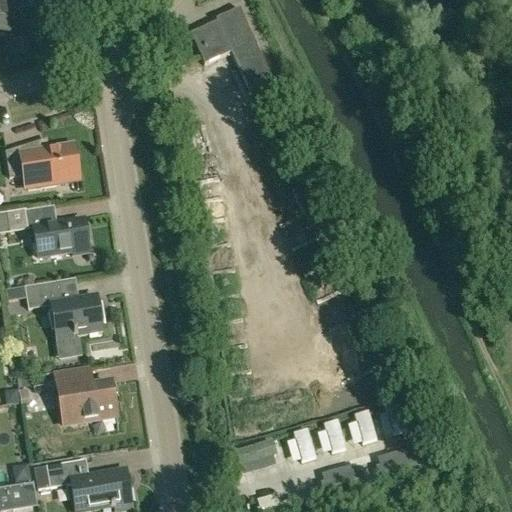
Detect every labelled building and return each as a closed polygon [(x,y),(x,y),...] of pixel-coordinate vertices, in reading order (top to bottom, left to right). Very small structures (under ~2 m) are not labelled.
[(0,0),(0,37),(14,35),(8,0),(0,0)] [(271,81),(239,9),(215,20),(216,23),(189,35),(204,66),(230,54),(247,92),(271,81)] [(38,152),(37,144),(5,154),(9,180),(25,177),(27,191),(76,183),(71,147),(38,152)] [(56,226),(53,210),(24,214),(27,231),(33,230),(38,259),(87,251),(83,222),(56,226)] [(0,236),(9,235),(6,215),(0,215),(0,236)] [(56,284),(24,289),(28,310),(50,307),(56,341),(101,333),(95,298),(77,301),(59,304),(56,284)] [(17,299),(15,290),(7,292),(8,301),(17,299)] [(300,298),(288,306),(295,317),(307,309),(300,298)] [(76,371),(54,374),(62,426),(116,418),(110,385),(92,388),(79,390),(76,371)] [(21,407),(29,405),(27,390),(19,392),(21,407)] [(4,394),(6,407),(19,405),(17,392),(4,394)] [(387,410),(394,438),(407,435),(400,406),(387,410)] [(356,418),(363,446),(377,442),(369,415),(356,418)] [(324,426),(332,455),(345,451),(337,423),(324,426)] [(294,436),(302,464),(315,461),(307,432),(294,436)] [(271,446),(238,454),(241,468),(275,460),(271,446)] [(378,470),(382,485),(428,472),(424,457),(378,470)] [(84,462),(53,467),(45,468),(33,470),(37,493),(49,491),(70,487),(74,511),(86,511),(130,505),(125,471),(87,477),(84,462)] [(29,482),(27,467),(17,469),(12,476),(13,485),(29,482)] [(322,487),(326,502),(367,491),(363,476),(322,487)] [(0,511),(34,506),(31,485),(0,490),(0,511)]
